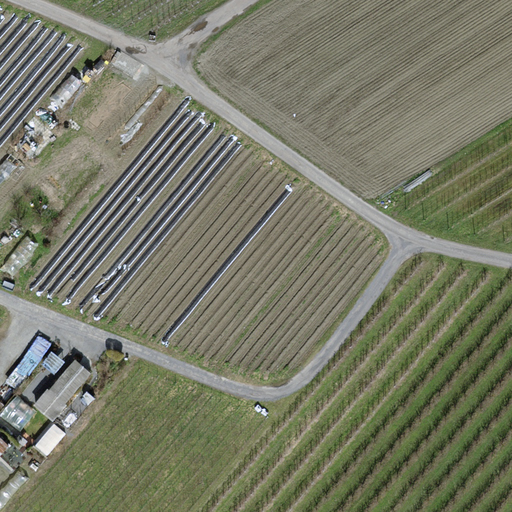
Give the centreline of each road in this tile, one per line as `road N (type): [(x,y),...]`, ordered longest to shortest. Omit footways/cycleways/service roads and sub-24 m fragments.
road 1 (track): [(6,0),(164,59),(183,82),(403,246),(511,266)]
road 2 (track): [(0,299),(237,394),(284,393),(321,364),(403,246)]
